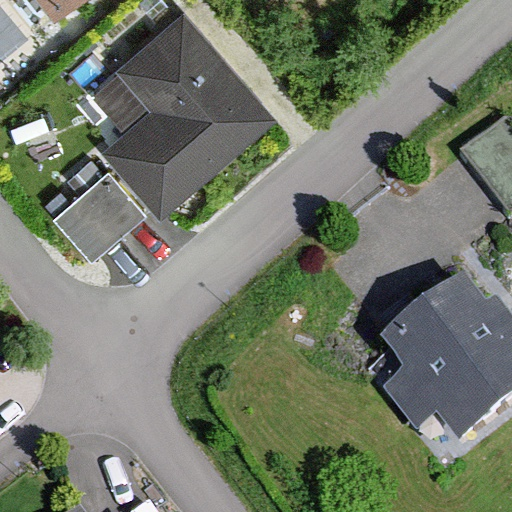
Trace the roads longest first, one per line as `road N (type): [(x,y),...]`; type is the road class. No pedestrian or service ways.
road 1 (residential): [(511,0),(106,362)]
road 2 (residential): [(106,362),(221,511)]
road 3 (residential): [(106,362),(0,233)]
